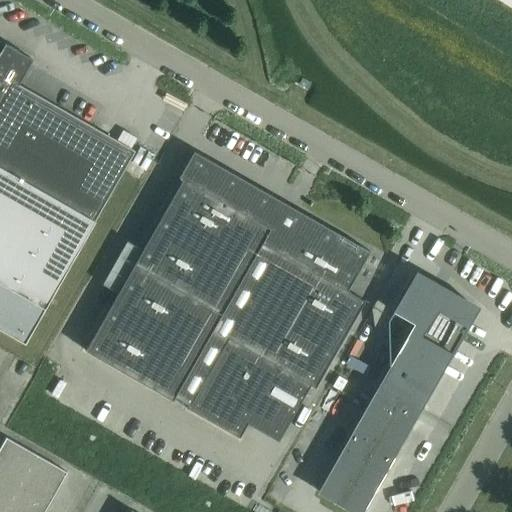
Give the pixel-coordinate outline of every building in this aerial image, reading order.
[(0,167),(93,221),(134,150),(16,83),(30,58),(3,43),(0,47),(0,167)] [(177,176),(181,178),(83,350),(171,400),(174,396),(187,403),(185,407),(187,408),(203,380),(255,409),(279,367),(314,386),(363,300),(346,290),(368,250),(313,219),(192,150),(177,176)] [(0,329),(23,343),(93,221),(0,167),(0,329)] [(317,489),(356,511),(359,511),(474,311),(411,275),(391,311),(412,323),(317,489)] [(0,511),(41,511),(65,472),(5,437),(0,445),(0,511)]
